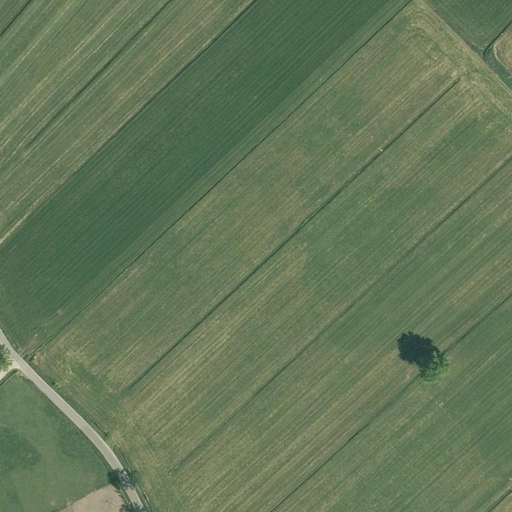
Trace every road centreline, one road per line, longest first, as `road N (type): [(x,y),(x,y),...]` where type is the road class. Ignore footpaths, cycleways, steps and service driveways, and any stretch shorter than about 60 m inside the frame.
road 1 (track): [(0,374),(399,0)]
road 2 (unclassified): [(140,511),(113,461),(0,336)]
